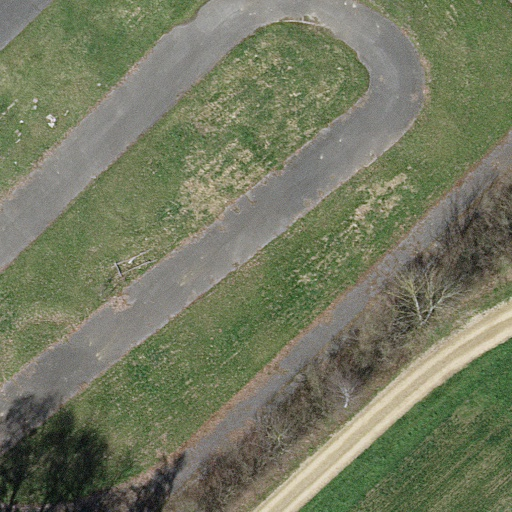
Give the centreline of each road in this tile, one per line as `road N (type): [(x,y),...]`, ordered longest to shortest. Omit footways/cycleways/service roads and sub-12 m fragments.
road 1 (track): [(0,227),(242,9),(307,6),(353,23),(386,67),(389,86),(371,126),(0,429)]
road 2 (track): [(511,164),(484,204),(307,372),(137,511)]
road 3 (track): [(511,306),(452,345),(275,511)]
